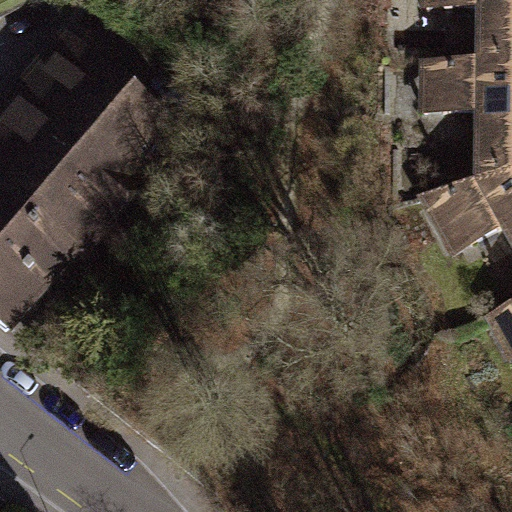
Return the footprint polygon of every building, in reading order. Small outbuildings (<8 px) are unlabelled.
[(483,10),(482,65),(497,65),(497,67),(511,66),(511,0),(427,0),(427,9),(483,10)] [(0,324),(8,331),(71,259),(171,145),(67,55),(0,132),(0,324)] [(481,115),(481,184),(511,176),(511,66),(497,67),(497,65),(482,65),(425,65),(425,115),(481,115)] [(505,229),(511,241),(511,176),(481,184),(423,199),(455,256),(505,229)] [(511,306),(491,319),(511,356),(511,306)]
